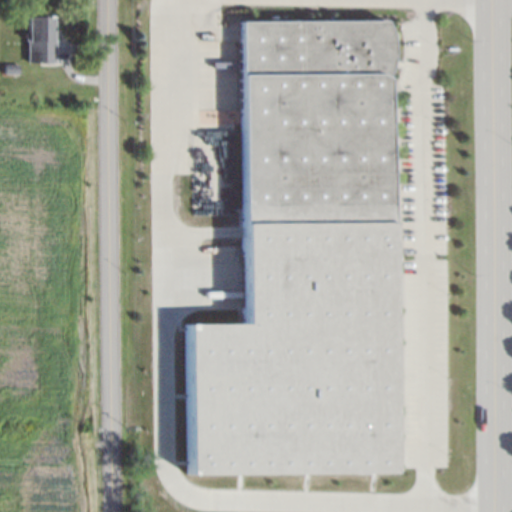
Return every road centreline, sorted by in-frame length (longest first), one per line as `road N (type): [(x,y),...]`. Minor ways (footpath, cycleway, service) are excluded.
road 1 (residential): [(110,0),(115,511)]
road 2 (secondary): [(495,440),(490,0)]
